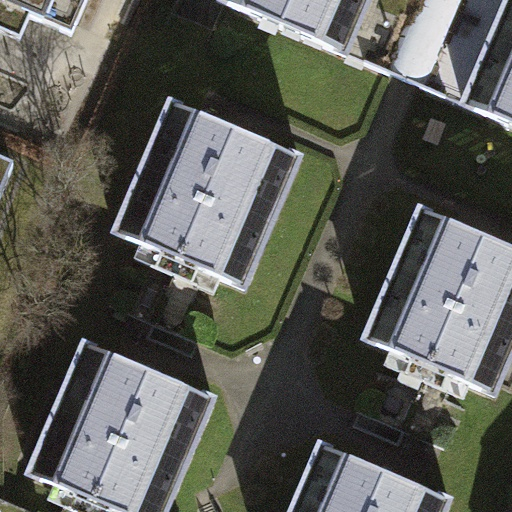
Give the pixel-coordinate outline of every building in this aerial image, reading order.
[(0,0),(0,6),(73,37),(89,0),(0,0)] [(385,73),(413,6),(397,0),(216,0),(215,2),(385,73)] [(511,0),(462,0),(452,25),(511,49),(511,0)] [(511,128),(511,49),(452,25),(424,91),(511,128)] [(170,104),(114,236),(242,290),(298,158),(170,104)] [(511,253),(417,213),(364,339),(496,394),(511,355),(511,253)] [(79,350),(26,478),(109,511),(168,511),(213,404),(79,350)] [(317,449),(291,511),(444,511),(449,502),(317,449)]
